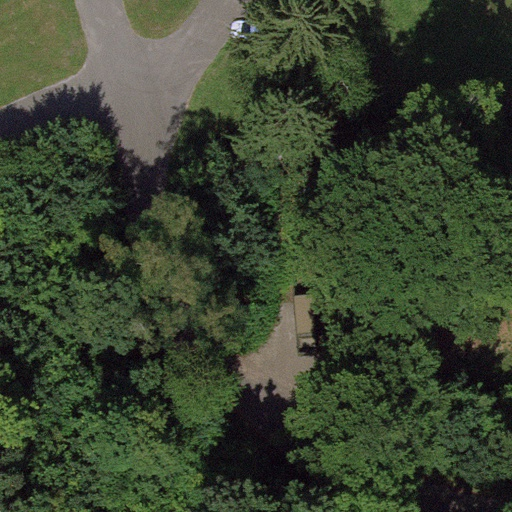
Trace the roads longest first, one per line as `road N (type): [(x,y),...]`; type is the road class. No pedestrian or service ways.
road 1 (track): [(96,0),(170,302),(220,393),(343,488),(402,511)]
road 2 (track): [(0,152),(126,101),(203,0)]
